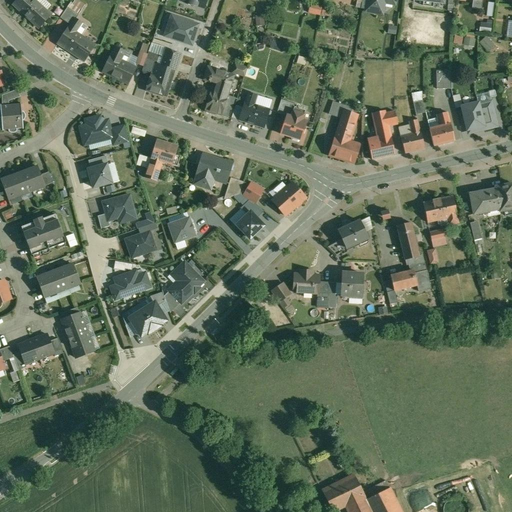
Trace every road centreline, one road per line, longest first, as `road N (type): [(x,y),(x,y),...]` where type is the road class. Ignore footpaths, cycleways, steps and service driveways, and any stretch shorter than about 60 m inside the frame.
road 1 (tertiary): [(336,184),(129,391)]
road 2 (residential): [(260,511),(213,450),(129,391)]
road 3 (tertiary): [(511,146),(336,184)]
road 4 (tertiary): [(336,184),(178,128)]
road 5 (tertiary): [(129,391),(0,487)]
road 6 (residential): [(52,134),(69,159),(100,275)]
road 7 (unclassified): [(178,128),(216,0)]
road 8 (residential): [(0,229),(28,307),(18,325),(0,332)]
